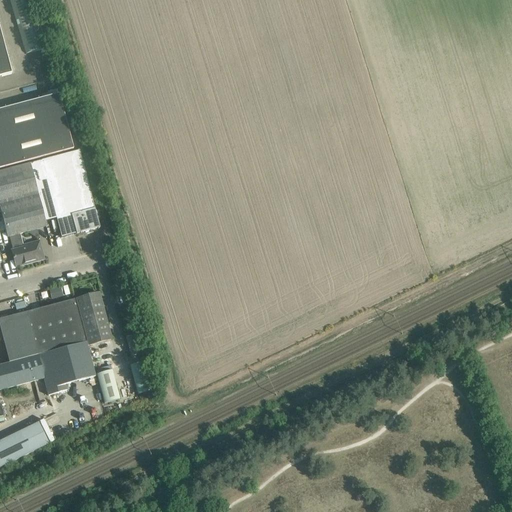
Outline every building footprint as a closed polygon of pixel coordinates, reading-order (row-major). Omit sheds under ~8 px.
[(33,0),(9,0),(26,54),(47,48),(33,0)] [(0,77),(11,74),(0,31),(0,77)] [(59,95),(0,110),(0,169),(73,150),(59,95)] [(40,161),(30,164),(45,222),(56,219),(58,229),(61,239),(86,232),(86,234),(93,233),(92,230),(99,228),(97,219),(94,209),(79,151),(40,161)] [(30,164),(0,171),(0,210),(7,237),(9,237),(20,234),(46,227),(45,222),(30,164)] [(20,234),(9,237),(13,250),(12,251),(14,258),(13,258),(15,267),(35,262),(44,260),(39,242),(27,245),(27,247),(23,248),(20,234)] [(60,286),(49,288),(52,299),(63,296),(60,286)] [(99,293),(76,299),(88,346),(111,340),(99,293)] [(74,300),(26,312),(38,356),(86,342),(74,300)] [(26,312),(0,319),(0,329),(9,363),(38,356),(26,312)] [(86,342),(38,356),(44,379),(48,396),(49,396),(66,391),(65,385),(95,377),(86,343),(86,342)] [(9,363),(0,365),(0,390),(44,379),(38,356),(9,363)] [(145,362),(130,366),(138,395),(153,391),(145,362)] [(111,371),(96,375),(104,404),(119,400),(111,371)] [(100,395),(45,422),(54,442),(106,416),(100,395)] [(0,441),(0,467),(48,444),(38,423),(0,441)]
